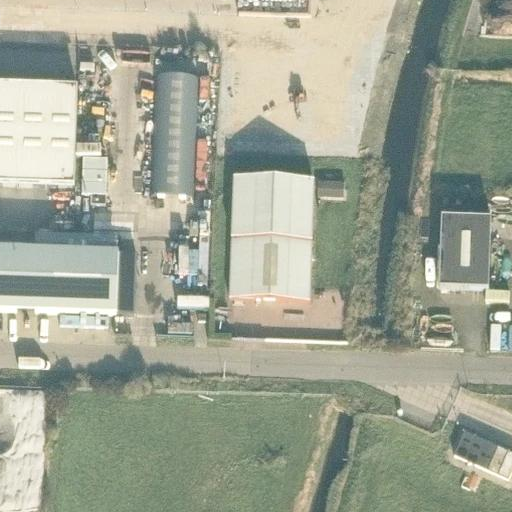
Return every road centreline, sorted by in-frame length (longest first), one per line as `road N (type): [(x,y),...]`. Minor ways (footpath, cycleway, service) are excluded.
road 1 (unclassified): [(511,373),(0,355)]
road 2 (unknown): [(393,370),(511,433)]
